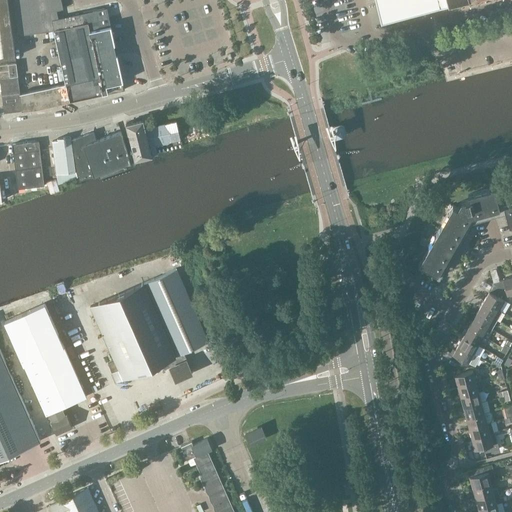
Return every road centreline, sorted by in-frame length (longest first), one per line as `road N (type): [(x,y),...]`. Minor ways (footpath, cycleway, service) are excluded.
road 1 (unclassified): [(0,503),(215,409)]
road 2 (residential): [(459,511),(449,476),(457,450),(431,356),(446,322)]
road 3 (tertiary): [(344,246),(290,59)]
road 4 (unclassified): [(0,129),(160,95)]
road 5 (tertiary): [(401,511),(376,365)]
road 6 (unclassified): [(368,37),(511,5)]
road 7 (tertiary): [(364,377),(387,511)]
road 8 (unclassified): [(160,95),(290,59)]
road 9 (tertiary): [(376,365),(344,246)]
